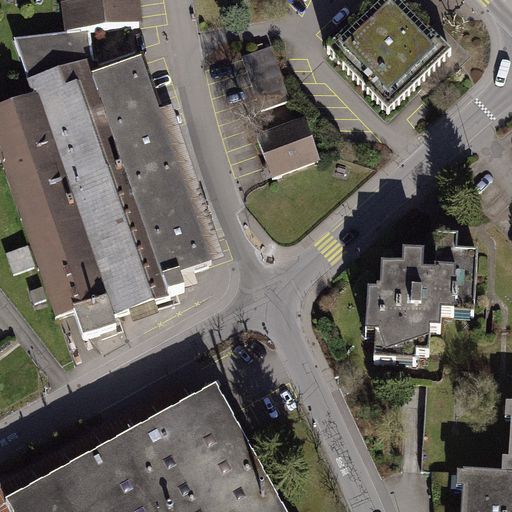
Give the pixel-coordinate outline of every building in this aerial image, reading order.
[(135,0),(68,0),(70,9),(65,10),(68,37),(89,34),(139,28),(135,0)] [(385,0),(383,0),(327,54),(381,111),(439,57),(385,0)] [(93,64),(89,34),(68,37),(16,43),(36,101),(0,114),(0,148),(2,154),(59,320),(75,315),(84,343),(116,332),(113,319),(185,295),(180,281),(210,272),(140,66),(95,81),(90,65),(93,64)] [(285,97),(269,53),(240,63),(256,107),(285,97)] [(254,140),(268,182),(316,166),(302,124),(254,140)] [(378,338),(378,354),(398,354),(416,354),(416,336),(430,336),(430,319),(445,319),(445,308),(469,309),(470,258),(452,258),(452,242),(432,242),(432,283),(419,282),(419,261),(400,261),(400,275),(379,275),(379,291),(358,291),(357,337),(378,338)] [(283,511),(219,398),(18,511),(283,511)] [(511,404),(499,404),(495,477),(511,478),(511,404)] [(511,511),(511,478),(495,477),(449,475),(446,511),(511,511)]
